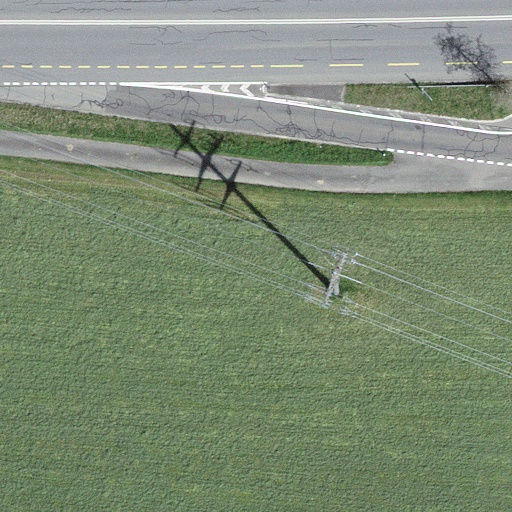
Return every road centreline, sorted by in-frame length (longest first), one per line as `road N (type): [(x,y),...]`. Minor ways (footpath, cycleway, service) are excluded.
road 1 (tertiary): [(0,70),(54,89),(511,145)]
road 2 (track): [(511,164),(391,182),(0,143)]
road 3 (primary): [(0,22),(511,17)]
